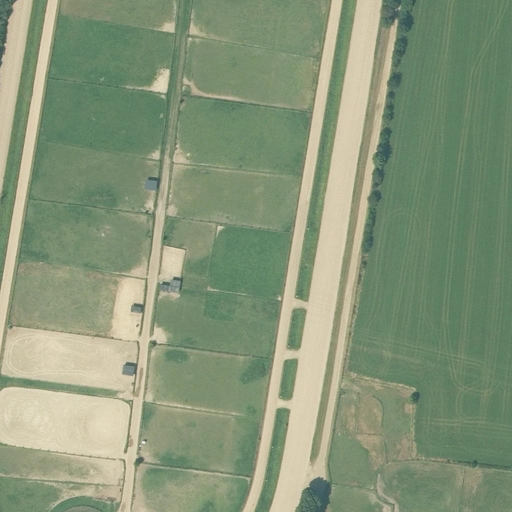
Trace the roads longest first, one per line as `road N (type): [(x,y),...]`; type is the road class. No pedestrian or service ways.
road 1 (unknown): [(366,0),(295,456)]
road 2 (unknown): [(0,139),(22,0)]
